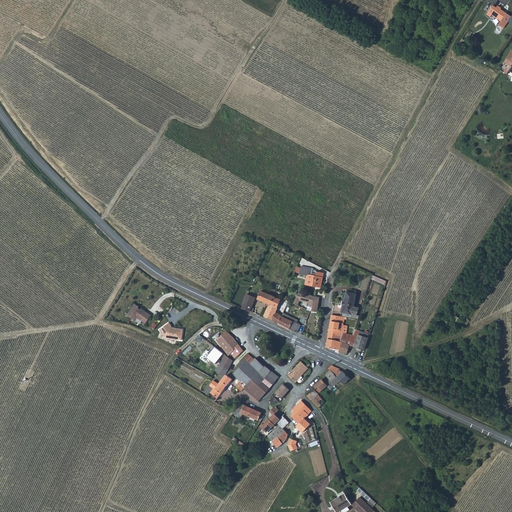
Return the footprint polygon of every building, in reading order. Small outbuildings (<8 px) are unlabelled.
[(511,16),(507,13),(507,14),(500,10),(501,8),(502,7),(498,4),(497,6),(493,4),(487,13),(491,16),(493,14),(502,20),(500,24),(504,27),(508,21),(511,23),(511,16)] [(321,287),(323,273),(317,271),(315,276),(311,275),(313,268),(301,266),(299,274),(307,275),(306,284),(321,287)] [(278,323),(281,316),(276,311),(281,299),(261,290),(257,299),(269,305),(264,316),(273,320),(278,323)] [(353,306),(355,294),(345,292),(343,306),(344,306),(343,313),(351,315),(353,306)] [(299,293),(294,304),(299,306),(301,302),(309,304),(308,307),(313,308),(312,312),(318,313),(320,298),(299,293)] [(255,298),(247,294),(241,308),(249,312),(255,298)] [(135,304),(127,316),(135,322),(138,318),(146,324),(152,315),(135,304)] [(281,316),(278,323),(297,333),(301,325),(297,323),(298,320),(283,312),(281,316)] [(343,323),(340,322),(335,321),(334,329),(330,328),(328,338),(337,340),(341,341),(342,332),(343,333),(344,325),(343,325),(343,323)] [(172,327),(168,323),(159,330),(165,338),(182,341),(183,329),(172,327)] [(229,355),(231,353),(234,357),(243,350),(235,339),(226,330),(221,335),(222,336),(216,340),(229,355)] [(364,350),(369,334),(355,330),(353,335),(352,339),(351,344),(350,346),(364,350)] [(339,350),(347,353),(350,346),(351,344),(352,339),(353,335),(351,334),(347,333),(343,333),(342,332),(341,341),(342,342),(339,350)] [(328,338),(326,347),(339,350),(342,342),(341,341),(337,340),(328,338)] [(214,347),(206,356),(216,363),(222,353),(214,347)] [(248,354),(244,358),(250,363),(254,359),(248,354)] [(224,355),(220,365),(228,370),(229,368),(230,366),(232,361),(224,355)] [(239,367),(243,371),(250,363),(244,358),(237,366),(239,367)] [(250,363),(259,372),(264,367),(255,358),(254,359),(250,363)] [(236,370),(249,382),(259,372),(250,363),(243,371),(239,367),(236,370)] [(295,382),(300,375),(307,369),(301,363),(288,375),(295,382)] [(224,374),(228,370),(220,365),(219,365),(215,371),(223,376),(224,374)] [(335,374),(340,369),(341,369),(332,365),(329,368),(331,370),(335,374)] [(264,367),(259,372),(249,382),(264,394),(271,385),(275,380),(266,373),(269,369),(265,366),(264,367)] [(269,369),(266,373),(275,380),(278,377),(269,369)] [(337,377),(340,380),(344,384),(350,379),(340,369),(335,374),(337,377)] [(243,388),(245,386),(249,382),(236,370),(231,375),(235,378),(236,378),(239,382),(235,386),(240,391),(243,388)] [(325,375),(328,378),(335,385),(340,380),(337,377),(335,374),(331,370),(325,375)] [(225,375),(221,382),(226,385),(231,379),(225,375)] [(320,392),(327,386),(330,389),(335,385),(328,378),(325,382),(322,379),(315,386),(316,388),(320,392)] [(226,385),(221,382),(218,385),(213,381),(209,386),(213,389),(211,393),(213,395),(212,396),(216,400),(226,385)] [(257,401),(264,394),(249,382),(245,386),(243,388),(257,401)] [(284,396),(285,395),(289,389),(283,384),(278,391),(284,396)] [(318,408),(324,402),(314,390),(307,396),(318,408)] [(278,391),(272,397),(279,402),(280,402),(284,396),(278,391)] [(303,411),(307,415),(311,411),(301,401),(292,409),(295,412),(298,415),(303,411)] [(242,414),(257,421),(260,412),(239,403),(233,413),(239,418),(242,414)] [(274,414),(277,410),(274,407),(269,411),(272,415),(274,414)] [(274,414),(279,419),(282,416),(284,415),(278,409),(277,410),(274,414)] [(309,422),(305,417),(307,415),(303,411),(298,415),(302,420),(299,423),(303,428),(308,423),(309,422)] [(302,420),(298,415),(295,412),(291,416),(299,423),(302,420)] [(270,416),(276,422),(279,419),(274,414),(272,415),(270,416)] [(270,416),(268,418),(260,426),(267,432),(276,422),(270,416)] [(279,419),(276,422),(279,425),(280,426),(283,429),(288,422),(282,416),(279,419)] [(285,431),(283,429),(280,426),(268,436),(272,441),(277,437),(285,431)] [(285,431),(277,437),(283,443),(286,439),(287,435),(287,433),(285,431)] [(272,441),(278,448),(283,443),(277,437),(272,441)] [(292,450),(299,447),(295,438),(288,441),(292,450)] [(330,504),(335,511),(340,511),(359,499),(352,489),(330,504)]
